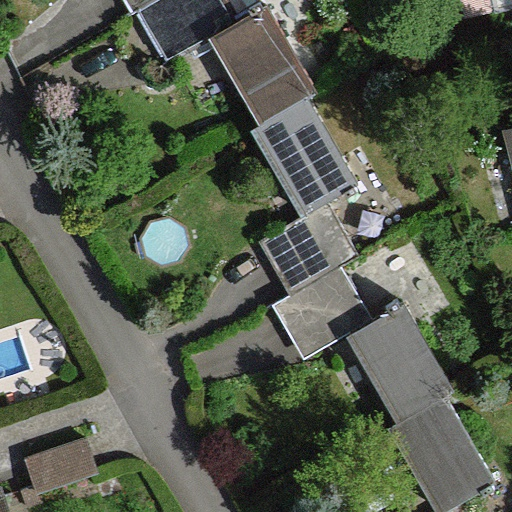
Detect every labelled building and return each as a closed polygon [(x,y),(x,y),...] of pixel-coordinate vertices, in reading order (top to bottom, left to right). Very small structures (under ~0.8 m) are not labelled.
[(155,0),(146,7),(176,50),(243,3),(241,0),(155,0)] [(440,511),(474,511),(472,509),(509,488),(401,304),(371,322),(337,265),(356,254),(330,209),(368,187),(264,10),(203,45),(303,216),(262,240),(297,299),(277,311),(310,368),(345,348),(440,511)] [(511,130),(499,134),(511,182),(511,130)] [(92,437),(32,458),(44,490),(103,469),(92,437)] [(11,511),(2,484),(0,484),(0,511),(11,511)]
